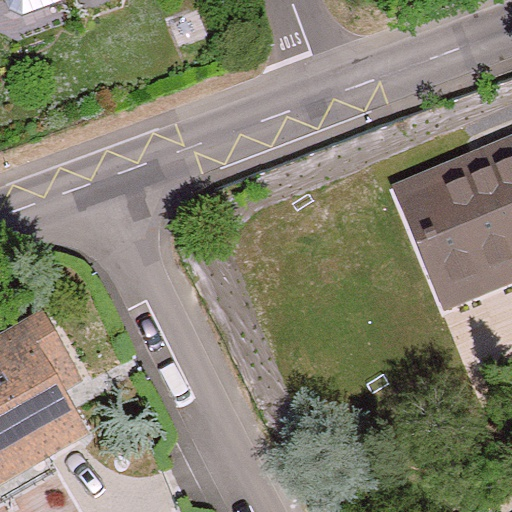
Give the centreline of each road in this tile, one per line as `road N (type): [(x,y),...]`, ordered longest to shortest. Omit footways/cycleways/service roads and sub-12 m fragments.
road 1 (residential): [(91,182),(263,511)]
road 2 (tertiary): [(91,182),(325,97)]
road 3 (tertiary): [(325,97),(511,28)]
